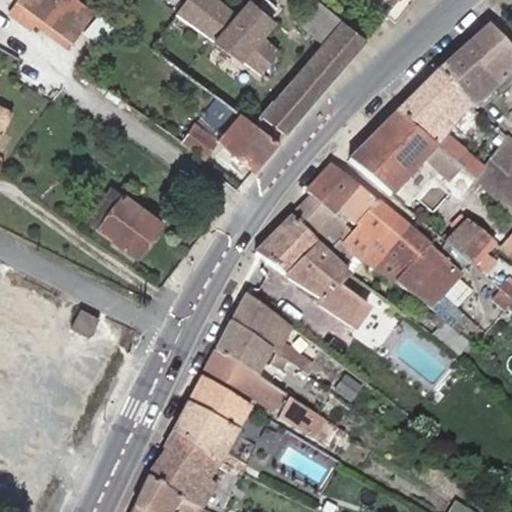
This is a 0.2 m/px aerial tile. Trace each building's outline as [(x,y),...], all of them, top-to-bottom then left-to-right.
[(95,16),(72,0),(23,0),(41,13),(38,17),(88,54),(103,32),(90,23),(95,16)] [(248,0),(236,12),(219,0),(187,0),(178,13),(244,59),(271,25),(275,20),(249,0),(248,0)] [(343,23),(316,3),(298,25),(323,45),(343,23)] [(253,122),(278,140),(366,40),(343,23),(323,45),(285,89),(284,88),(253,122)] [(290,39),(271,25),(244,59),(263,74),(290,39)] [(511,53),(487,26),(462,49),(479,69),(476,71),(493,89),(511,72),(511,53)] [(462,49),(437,71),(472,109),(486,97),(493,89),(476,71),(479,69),(462,49)] [(437,71),(393,116),(436,148),(470,178),(482,165),(456,142),(478,114),(472,109),(437,71)] [(216,98),(196,119),(208,130),(228,109),(216,98)] [(0,134),(12,111),(0,105),(0,134)] [(216,139),(254,169),(278,140),(253,122),(240,112),(216,139)] [(393,116),(348,161),(391,197),(436,148),(393,116)] [(203,158),(216,139),(196,124),(183,144),(203,158)] [(511,217),(511,143),(506,137),(482,165),(470,178),(511,217)] [(306,192),(311,196),(351,232),(342,243),(353,254),(362,263),(430,307),(474,346),(483,334),(476,328),(461,314),(442,297),(460,274),(406,225),(330,166),(306,192)] [(160,221),(124,196),(100,230),(136,255),(160,221)] [(311,196),(289,217),(336,261),(342,267),(353,254),(342,243),(351,232),(311,196)] [(289,217),(254,252),(289,278),(308,292),(307,293),(311,295),(343,318),(356,300),(340,289),(332,283),(324,278),(336,261),(289,217)] [(465,220),(445,241),(469,263),(490,241),(465,220)] [(511,237),(500,249),(511,258),(511,237)] [(511,272),(506,266),(491,283),(511,302),(511,272)] [(351,275),(342,267),(330,281),(332,283),(340,289),(351,275)] [(290,330),(244,296),(214,351),(258,377),(265,367),(280,375),(286,363),(302,373),(308,365),(283,346),(290,330)] [(461,314),(476,328),(480,323),(465,310),(461,314)] [(458,357),(468,345),(435,313),(429,321),(437,328),(432,335),(458,357)] [(258,377),(214,351),(202,372),(254,402),(257,397),(265,406),(279,413),(276,418),(326,448),(339,428),(258,377)] [(344,376),(332,393),(350,406),(362,389),(344,376)] [(240,417),(246,406),(215,388),(201,412),(189,404),(172,433),(205,456),(219,464),(241,475),(246,466),(226,453),(238,432),(247,437),(253,427),(240,417)] [(339,428),(326,448),(333,453),(346,432),(339,428)] [(179,498),(202,508),(216,487),(208,482),(219,464),(205,456),(172,433),(163,448),(165,450),(146,476),(179,498)] [(200,511),(202,508),(179,498),(146,476),(130,511),(129,511),(200,511)]
